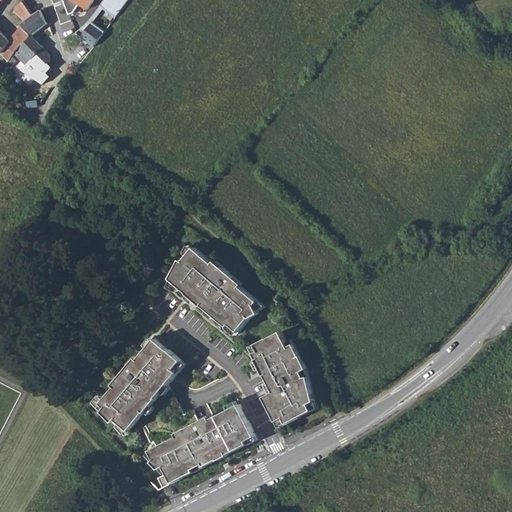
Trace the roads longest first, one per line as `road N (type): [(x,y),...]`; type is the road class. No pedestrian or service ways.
road 1 (tertiary): [(511,286),(420,382),(344,430)]
road 2 (unclassified): [(344,430),(292,302),(262,276)]
road 3 (tertiary): [(344,430),(187,511)]
road 4 (residential): [(36,119),(64,73),(45,0)]
